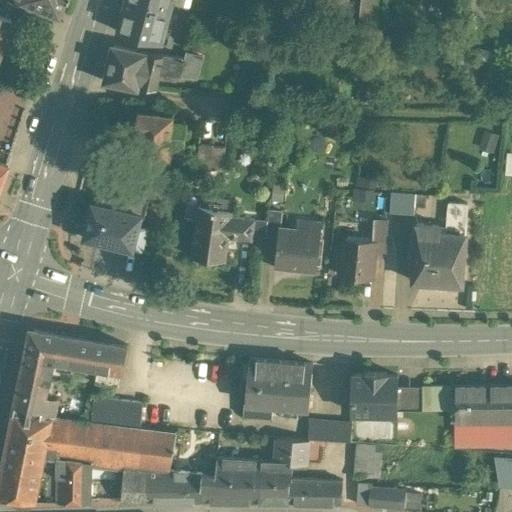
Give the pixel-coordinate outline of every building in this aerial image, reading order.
[(24,0),(57,13),(62,0),(24,0)] [(126,0),(118,29),(163,41),(173,0),(178,0),(186,2),(186,0),(126,0)] [(384,0),(362,0),(360,36),(381,37),(384,0)] [(0,14),(0,47),(11,18),(0,14)] [(147,51),(114,44),(106,80),(139,87),(140,86),(147,51)] [(185,57),(147,51),(140,86),(156,85),(161,68),(181,71),(185,57)] [(201,60),(185,57),(181,71),(199,75),(201,60)] [(174,113),(140,109),(136,143),(140,147),(140,150),(165,153),(169,153),(170,143),(184,144),(187,122),(173,121),(174,113)] [(226,145),(200,143),(198,167),(224,169),(226,145)] [(165,153),(140,150),(137,166),(162,170),(165,153)] [(151,187),(110,177),(104,202),(143,212),(143,213),(145,213),(151,187)] [(416,193),(392,191),(390,212),(415,213),(416,193)] [(104,202),(93,200),(84,236),(135,248),(140,224),(143,213),(143,212),(104,202)] [(468,202),(450,201),(448,231),(465,232),(468,202)] [(233,209),(200,204),(193,255),(226,259),(230,234),(233,214),(233,209)] [(284,210),(269,209),(266,234),(279,236),(280,227),(282,227),(284,210)] [(256,217),(233,214),(230,234),(241,236),(241,237),(253,238),(256,217)] [(389,220),(375,219),(373,239),(377,239),(376,249),(387,250),(389,220)] [(282,227),(280,227),(279,236),(276,267),(277,267),(277,265),(300,268),(301,266),(316,267),(316,271),(317,271),(322,221),(321,221),(320,231),(282,227)] [(448,231),(439,230),(440,224),(417,222),(413,280),(435,281),(435,283),(437,286),(447,287),(450,284),(450,282),(463,283),(466,238),(465,238),(465,232),(448,231)] [(150,227),(140,224),(135,248),(144,250),(150,227)] [(373,239),(345,236),(341,274),(372,277),(376,249),(377,239),(373,239)] [(128,343),(60,332),(40,328),(29,335),(21,373),(51,379),(55,358),(122,369),(122,370),(124,370),(128,343)] [(314,362),(249,357),(246,399),(246,401),(274,403),(310,406),(314,362)] [(388,371),(365,371),(365,373),(353,373),(353,411),(398,412),(399,374),(388,373),(388,371)] [(51,379),(21,373),(13,410),(54,417),(54,415),(58,397),(47,395),(51,379)] [(511,383),(452,383),(452,384),(452,407),(452,419),(455,419),(511,418),(511,383)] [(452,407),(452,384),(424,384),(424,407),(452,407)] [(144,401),(94,395),(92,420),(142,426),(144,401)] [(274,403),(246,401),(246,399),(245,399),(244,414),(273,416),(274,403)] [(54,417),(13,410),(6,447),(46,452),(59,454),(93,458),(125,462),(148,465),(171,468),(177,431),(142,426),(92,420),(54,415),(54,417)] [(352,421),(320,418),(319,438),(352,440),(352,421)] [(511,418),(455,419),(455,446),(511,445),(511,418)] [(277,435),(276,459),(265,458),(263,476),(261,500),(288,500),(289,477),(293,477),(294,461),(308,462),(310,438),(277,435)] [(357,473),(379,475),(379,453),(374,453),(374,443),(358,442),(357,473)] [(46,452),(6,447),(0,473),(0,494),(37,499),(46,452)] [(59,454),(46,452),(37,499),(58,499),(59,454)] [(93,458),(59,454),(58,499),(92,500),(93,458)] [(265,458),(219,455),(217,473),(203,472),(202,499),(261,500),(263,476),(265,458)] [(511,456),(494,455),(500,485),(511,485),(511,456)] [(125,462),(93,458),(92,500),(122,499),(125,462)] [(148,465),(125,462),(122,499),(148,499),(147,499),(148,465)] [(171,468),(148,465),(147,499),(148,499),(202,499),(203,472),(171,468)] [(293,477),(289,477),(288,500),(341,501),(343,479),(293,477)] [(372,482),(359,481),(358,502),(370,502),(371,486),(372,486),(372,482)] [(372,486),(371,486),(370,502),(404,506),(406,489),(372,486)]
